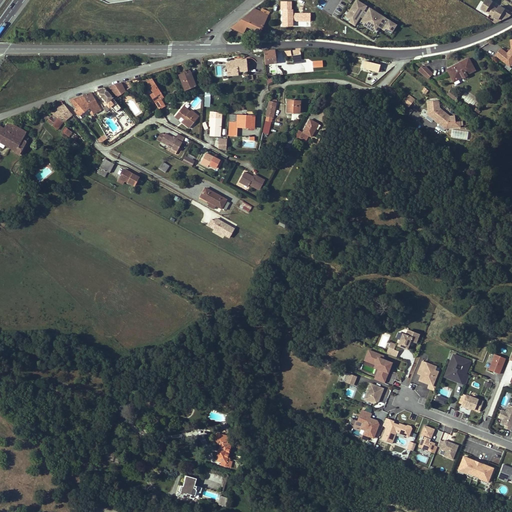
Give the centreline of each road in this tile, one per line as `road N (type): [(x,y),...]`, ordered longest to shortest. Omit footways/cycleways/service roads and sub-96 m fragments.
road 1 (tertiary): [(210,49),(448,45),(511,17)]
road 2 (tertiary): [(0,48),(190,49)]
road 3 (unknown): [(378,90),(336,81),(267,88),(256,135)]
road 4 (unclassified): [(190,49),(180,59),(62,94)]
road 5 (residential): [(62,94),(102,149),(158,118)]
road 6 (unknown): [(111,400),(142,432),(168,440),(201,435),(211,452)]
